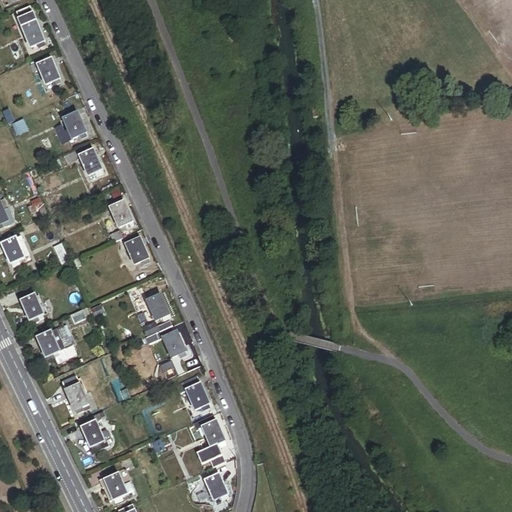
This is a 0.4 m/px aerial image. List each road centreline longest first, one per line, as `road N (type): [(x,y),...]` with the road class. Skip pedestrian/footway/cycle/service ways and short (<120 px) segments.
road 1 (residential): [(46,0),(242,435),(249,488),(243,511)]
road 2 (tertiary): [(0,329),(87,511)]
